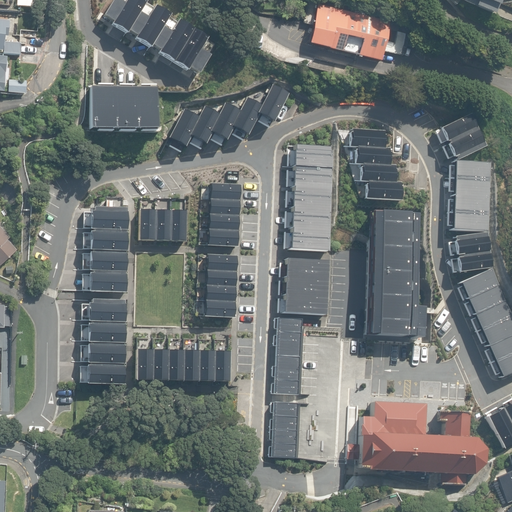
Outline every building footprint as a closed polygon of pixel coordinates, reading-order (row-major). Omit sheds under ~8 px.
[(124,38),(126,34),(145,3),(139,0),(113,0),(101,19),(111,25),(109,28),(124,38)] [(454,0),(456,1),(452,9),(478,25),(492,0),(454,0)] [(145,3),(126,34),(134,39),(132,42),(147,52),(149,49),(168,18),(145,3)] [(308,44),(379,62),(389,22),(318,5),(308,44)] [(191,32),(168,18),(149,49),(157,54),(155,56),(171,66),(191,32)] [(0,51),(2,51),(3,37),(7,38),(9,21),(0,19),(0,51)] [(191,32),(171,66),(185,74),(187,71),(196,77),(208,59),(206,58),(213,46),(191,32)] [(3,53),(20,55),(22,43),(4,41),(3,53)] [(0,92),(3,93),(5,81),(8,81),(9,69),(5,69),(7,57),(0,56),(0,92)] [(317,67),(319,60),(302,57),(301,64),(317,67)] [(8,93),(25,94),(26,81),(9,80),(8,93)] [(254,117),(256,118),(271,126),(288,96),(271,87),(259,108),(254,117)] [(109,133),(111,89),(89,89),(88,132),(109,133)] [(131,134),(132,90),(111,89),(109,133),(131,134)] [(152,134),(154,91),(132,90),(131,134),(152,134)] [(245,101),(238,114),(229,132),(245,140),(256,118),(254,117),(259,108),(245,101)] [(223,107),(218,117),(208,136),(223,144),(229,132),(238,114),(223,107)] [(198,121),(187,140),(202,148),(208,136),(218,117),(203,110),(198,121)] [(166,141),(182,150),(187,140),(198,121),(182,112),(166,141)] [(441,128),(449,144),(469,134),(461,118),(441,128)] [(347,148),(352,148),(383,150),(383,136),(382,136),(382,132),(349,131),(349,135),(348,135),(347,148)] [(449,144),(457,160),(477,150),(469,134),(449,144)] [(291,167),(329,169),(330,148),(292,146),(291,167)] [(352,165),(358,166),(388,167),(389,153),(387,153),(387,150),(383,150),(352,148),(352,165)] [(458,162),(456,179),(478,179),(479,162),(458,162)] [(357,182),(363,183),(394,184),(394,171),(393,171),(393,167),(388,167),(358,166),(357,182)] [(290,188),(328,190),(329,169),(291,167),(290,188)] [(456,179),(455,196),(477,197),(478,179),(456,179)] [(394,184),(363,183),(362,201),(399,202),(400,188),(399,188),(399,184),(394,184)] [(207,200),(237,202),(238,186),(208,185),(207,200)] [(289,209),(328,211),(328,190),(290,188),(289,209)] [(455,196),(454,213),(476,214),(477,197),(455,196)] [(206,216),(237,217),(237,202),(207,200),(206,216)] [(88,231),(91,231),(125,231),(126,213),(125,213),(125,209),(91,209),(91,212),(88,212),(88,231)] [(288,230),(327,231),(328,211),(289,209),(288,230)] [(153,211),(138,211),(137,241),(153,242),(153,211)] [(169,212),(153,211),(153,242),(168,242),(169,212)] [(185,212),(169,212),(168,242),(184,243),(185,212)] [(412,307),(416,215),(371,213),(365,337),(419,340),(419,331),(420,332),(421,307),(412,307)] [(454,213),(453,230),(475,231),(476,214),(454,213)] [(206,232),(236,233),(237,217),(206,216),(206,232)] [(0,265),(16,250),(7,240),(10,238),(0,227),(0,265)] [(288,251),(326,252),(327,231),(288,230),(288,251)] [(125,231),(91,231),(91,233),(87,233),(87,252),(91,252),(125,252),(125,231)] [(205,247),(235,248),(236,233),(206,232),(205,247)] [(454,238),(456,255),(478,253),(476,235),(454,238)] [(91,252),(91,254),(87,254),(87,272),(90,273),(124,273),(125,252),(91,252)] [(456,255),(458,272),(480,270),(478,253),(456,255)] [(234,273),(235,257),(205,256),(204,272),(234,273)] [(325,281),(325,263),(284,261),(283,279),(325,281)] [(455,285),(462,301),(497,285),(490,269),(455,285)] [(233,288),(234,273),(204,272),(203,287),(233,288)] [(124,273),(90,273),(90,275),(87,275),(87,293),(124,294),(124,273)] [(324,299),(325,281),(283,279),(282,297),(324,299)] [(462,301),(469,316),(504,301),(497,285),(462,301)] [(233,304),(233,288),(203,287),(202,302),(233,304)] [(323,317),(324,299),(282,297),(281,315),(323,317)] [(86,323),(89,323),(124,324),(124,306),(123,305),(123,302),(90,301),(90,305),(86,305),(86,323)] [(469,316),(476,332),(511,317),(504,301),(469,316)] [(232,319),(233,304),(202,302),(201,318),(232,319)] [(0,328),(4,328),(4,327),(11,327),(12,308),(0,306),(0,328)] [(476,332),(483,348),(511,334),(511,319),(511,317),(476,332)] [(275,333),(300,334),(300,320),(276,319),(275,333)] [(124,324),(89,323),(89,325),(86,325),(85,344),(89,344),(123,345),(124,324)] [(274,357),(298,358),(300,334),(275,333),(274,357)] [(511,334),(483,348),(490,363),(511,353),(511,334)] [(123,345),(89,344),(89,346),(86,346),(85,365),(89,365),(123,366),(123,345)] [(151,351),(135,350),(134,381),(150,381),(151,351)] [(166,351),(151,351),(150,381),(165,382),(166,351)] [(182,351),(166,351),(165,382),(181,382),(182,351)] [(197,351),(182,351),(181,382),(196,382),(197,351)] [(213,352),(197,351),(196,382),(212,383),(213,352)] [(229,352),(213,352),(212,383),(228,383),(229,352)] [(511,353),(490,363),(497,379),(511,372),(511,353)] [(273,381),(297,382),(298,358),(274,357),(273,381)] [(123,366),(89,365),(88,367),(85,367),(85,386),(122,386),(123,366)] [(273,395),(297,396),(297,382),(273,381),(273,395)] [(511,402),(500,409),(511,430),(511,402)] [(272,417),(296,418),(297,404),(272,403),(272,417)] [(361,473),(439,475),(439,486),(464,486),(464,476),(471,476),(482,466),(482,451),(472,441),(466,440),(467,414),(437,413),(436,423),(441,423),(441,439),(421,439),(422,406),(371,404),(370,419),(359,419),(359,427),(357,427),(355,471),(361,471),(361,473)] [(511,430),(500,409),(485,417),(503,449),(511,443),(511,430)] [(271,430),(296,432),(296,418),(272,417),(271,430)] [(270,444),(295,445),(296,432),(271,430),(270,444)] [(270,458),(294,459),(295,445),(270,444),(270,458)] [(511,470),(495,479),(506,504),(511,500),(511,470)]
